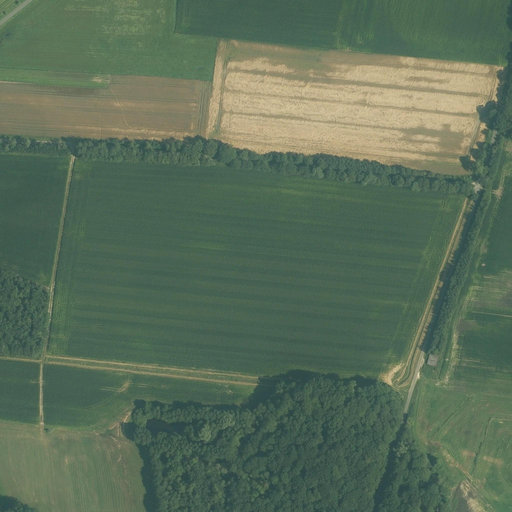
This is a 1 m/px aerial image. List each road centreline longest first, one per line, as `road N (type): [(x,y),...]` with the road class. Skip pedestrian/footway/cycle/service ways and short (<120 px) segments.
road 1 (unclassified): [(0,140),(206,153),(478,186)]
road 2 (unclassified): [(376,511),(478,186)]
road 3 (unclassified): [(478,186),(511,57)]
